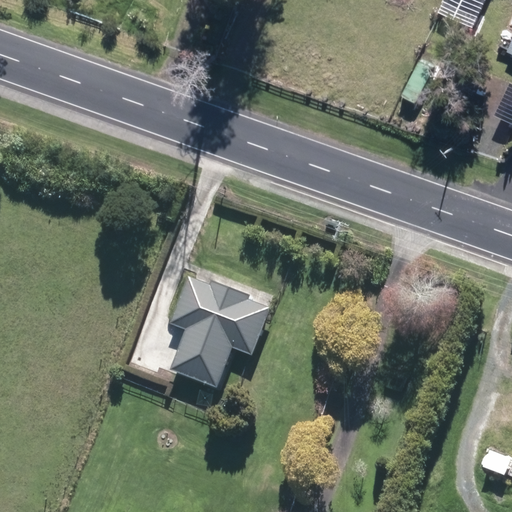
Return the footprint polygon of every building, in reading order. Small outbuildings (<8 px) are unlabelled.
[(475,0),(446,0),(444,6),(468,17),(475,0)] [(511,124),(511,85),(508,84),(493,117),(511,126),(511,124)] [(209,288),(187,279),(168,329),(184,335),(168,374),(215,393),(231,353),(251,361),(270,311),(248,302),(250,299),(227,292),(211,284),(209,288)] [(510,460),(487,452),(480,469),(503,478),(510,460)] [(443,466),(430,463),(426,476),(439,479),(443,466)]
